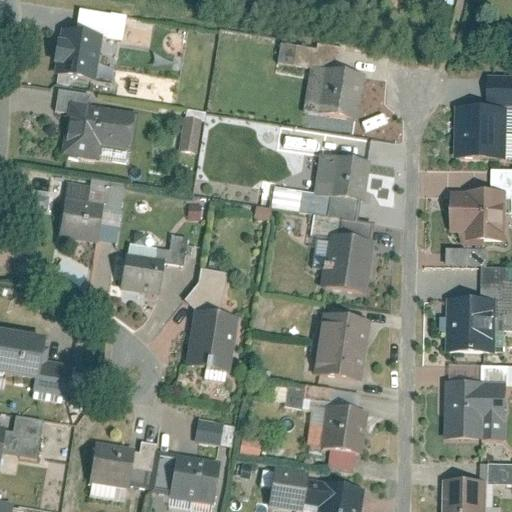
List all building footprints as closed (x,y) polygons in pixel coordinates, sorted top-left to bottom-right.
[(94,83),(101,40),(60,33),(53,76),(94,83)] [(313,112),(358,120),(365,77),(321,69),(313,112)] [(97,161),(99,146),(131,151),(137,115),(69,104),(61,155),(97,161)] [(508,109),(457,108),(456,163),(507,164),(508,109)] [(188,117),(180,151),(198,155),(207,121),(188,117)] [(334,157),(327,197),(364,204),(371,163),(334,157)] [(451,234),(466,234),(466,244),(503,245),(504,192),(452,191),(451,234)] [(66,201),(60,239),(97,245),(103,207),(66,201)] [(327,235),(319,286),(368,294),(376,242),(327,235)] [(147,295),(157,296),(162,261),(125,255),(120,289),(133,291),(131,303),(145,305),(147,295)] [(447,300),(446,353),(496,354),(497,301),(447,300)] [(239,319),(193,312),(184,366),(230,373),(239,319)] [(322,312),(312,376),(362,384),(372,320),(322,312)] [(0,373),(38,379),(45,335),(0,328),(0,373)] [(507,384),(445,383),(443,441),(501,442),(501,426),(506,426),(507,384)] [(327,406),(319,450),(361,457),(369,414),(327,406)] [(234,448),(236,426),(201,422),(199,445),(234,448)] [(94,442),(88,484),(127,490),(134,448),(94,442)] [(175,457),(168,500),(213,507),(219,463),(175,457)] [(300,511),(302,506),(319,508),(318,511),(360,511),(364,487),(327,482),(328,476),(276,468),(275,472),(263,470),(260,488),(272,490),(270,508),(295,511),(300,511)] [(486,511),(488,482),(444,481),(442,511),(486,511)]
